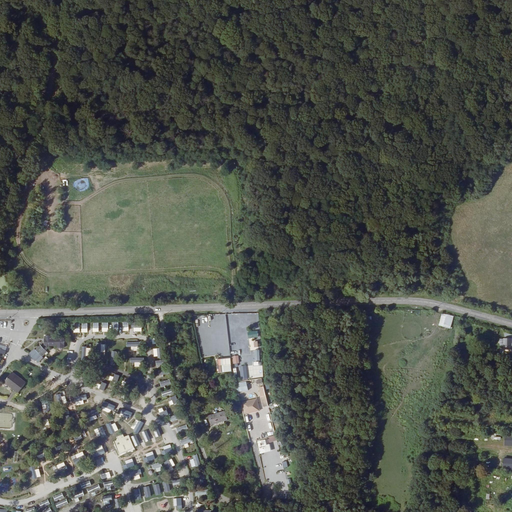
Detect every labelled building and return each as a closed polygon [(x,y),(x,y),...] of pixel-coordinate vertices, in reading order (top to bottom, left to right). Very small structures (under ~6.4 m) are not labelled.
[(450,328),(453,316),(441,313),(438,325),(450,328)] [(54,336),(49,336),(49,346),(49,347),(48,348),(45,346),(40,350),(39,349),(34,355),(40,361),(45,355),(46,356),(51,351),(50,351),(53,348),(53,346),(61,346),(61,348),(67,348),(67,339),(54,339),(54,336)] [(511,353),(511,338),(499,338),(499,353),(511,353)] [(105,352),(105,343),(95,343),(95,351),(105,352)] [(10,346),(3,344),(2,350),(0,350),(0,353),(6,355),(7,352),(9,352),(10,346)] [(246,354),(239,355),(239,363),(247,362),(246,354)] [(134,362),(134,366),(141,366),(141,357),(130,357),(130,362),(134,362)] [(217,359),(218,372),(231,371),(229,357),(217,359)] [(13,373),(5,382),(19,393),(27,384),(13,373)] [(237,382),(237,391),(247,391),(246,381),(237,382)] [(163,397),(174,393),(172,388),(161,392),(163,397)] [(256,397),(241,402),(244,414),(260,410),(256,397)] [(228,419),(225,411),(209,416),(211,423),(217,422),(217,423),(228,419)] [(122,434),(116,436),(117,439),(113,441),(118,454),(134,448),(128,434),(123,436),(122,434)] [(181,445),(191,441),(189,436),(179,440),(181,445)] [(265,439),(256,441),(259,453),(270,451),(269,444),(266,444),(265,439)] [(164,458),(165,467),(174,466),(173,461),(175,460),(174,457),(164,458)] [(511,468),(511,457),(502,458),(502,469),(511,468)] [(198,458),(189,460),(191,467),(199,465),(198,458)] [(153,464),(154,472),(162,470),(160,462),(153,464)] [(130,477),(141,474),(140,469),(129,471),(130,477)] [(82,488),(91,485),(89,480),(80,483),(82,488)] [(106,491),(110,490),(110,486),(114,485),(113,480),(104,482),(106,491)] [(173,482),(162,482),(162,491),(174,491),(173,482)] [(133,496),(137,494),(138,498),(146,496),(143,487),(131,491),(133,496)] [(202,495),(202,499),(207,499),(205,489),(194,490),(195,496),(202,495)] [(74,502),(79,501),(77,497),(83,495),(82,490),(71,493),(74,502)] [(61,492),(52,496),(54,501),(63,498),(61,492)] [(102,504),(110,504),(111,495),(103,495),(102,504)] [(146,496),(134,501),(136,508),(149,503),(146,496)] [(61,499),(61,500),(55,503),(57,508),(68,503),(65,497),(61,499)] [(40,508),(49,504),(47,499),(38,503),(40,508)] [(177,511),(177,503),(172,503),(172,507),(169,507),(169,511),(177,511)]
